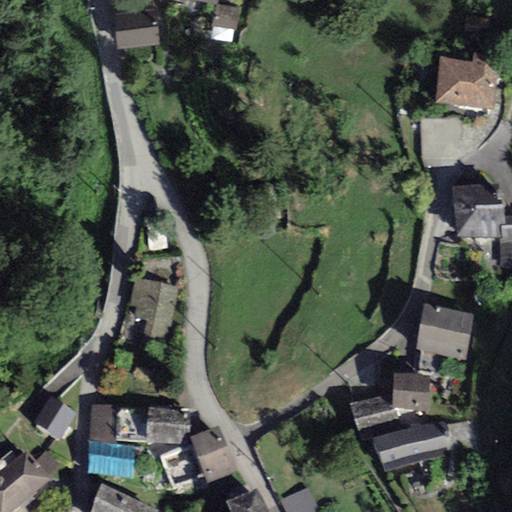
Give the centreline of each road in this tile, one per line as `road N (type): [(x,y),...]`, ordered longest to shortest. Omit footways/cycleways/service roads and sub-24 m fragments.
road 1 (residential): [(238,442),(394,334),(424,282),(440,196),(457,170),(507,135)]
road 2 (residential): [(146,177),(91,367),(80,511)]
road 3 (residential): [(146,177),(197,256),(199,378),(238,442)]
road 4 (track): [(495,511),(478,392),(511,303)]
road 5 (residential): [(104,0),(146,177)]
